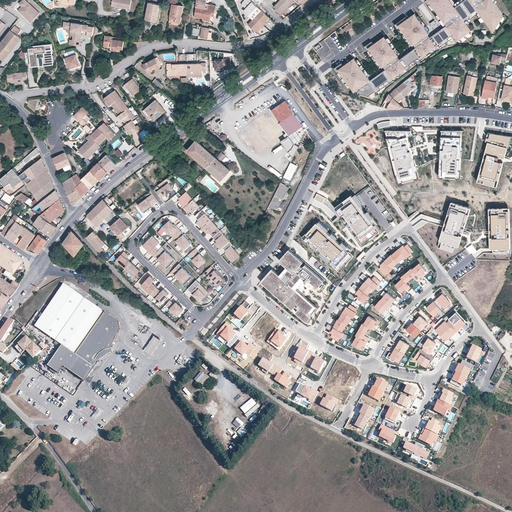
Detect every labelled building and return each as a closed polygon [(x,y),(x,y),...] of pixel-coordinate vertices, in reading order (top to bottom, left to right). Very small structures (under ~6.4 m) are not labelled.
[(31,23),(40,13),(39,12),(25,0),(21,0),(19,3),(22,7),(25,9),(24,11),(25,13),(25,14),(25,17),(31,23)] [(131,0),(112,0),(112,6),(130,9),(131,0)] [(160,0),(149,0),(145,20),(156,22),(160,0)] [(248,25),(256,31),(260,27),(265,22),(269,17),(275,10),(277,9),(270,2),(270,1),(268,0),(253,0),(252,2),(262,10),(253,20),(248,25)] [(277,9),(282,13),(287,7),(280,0),(272,0),(270,1),(270,2),(277,9)] [(463,20),(469,16),(461,6),(456,10),(454,7),(449,0),(434,0),(430,4),(434,9),(438,14),(444,22),(447,20),(449,23),(446,25),(452,34),(453,36),(457,41),(459,39),(469,32),(471,30),(467,24),(463,20)] [(492,1),(491,0),(463,0),(459,3),(461,6),(469,16),(477,10),(484,20),(493,32),(496,27),(495,26),(494,24),(497,21),(496,19),(502,15),(492,1)] [(252,2),(248,7),(244,11),(253,20),(262,10),(252,2)] [(176,19),(175,22),(180,23),(183,6),(172,4),(170,18),(176,19)] [(211,13),(214,14),(216,6),(208,4),(207,8),(205,8),(196,6),(194,17),(203,19),(210,20),(211,16),(211,13)] [(467,20),(476,14),(482,22),(484,20),(477,10),(469,16),(463,20),(467,24),(469,23),(467,20)] [(427,32),(416,17),(414,13),(406,19),(405,17),(394,25),(397,30),(399,28),(410,43),(412,45),(413,45),(427,35),(428,33),(427,32)] [(444,22),(438,14),(435,16),(441,24),(444,22)] [(429,31),(418,15),(416,17),(427,32),(429,31)] [(92,36),(94,28),(88,27),(88,26),(68,22),(66,28),(71,29),(71,34),(73,37),(73,41),(81,42),(83,31),(88,32),(87,36),(92,37),(92,36)] [(423,56),(441,42),(442,44),(443,44),(449,40),(448,39),(448,38),(452,34),(446,25),(439,30),(440,31),(437,34),(436,32),(429,37),(423,41),(423,40),(418,44),(418,45),(415,47),(409,52),(410,53),(407,56),(406,54),(398,59),(393,63),(392,62),(387,66),(388,67),(385,69),(378,74),(379,75),(376,78),(375,76),(369,80),(363,85),(363,84),(358,87),(359,89),(358,90),(359,92),(369,95),(375,90),(376,92),(381,89),(380,89),(379,87),(388,81),(389,82),(389,83),(393,80),(393,79),(392,78),(406,68),(407,70),(411,67),(409,64),(418,58),(420,60),(424,57),(423,56)] [(11,30),(18,36),(22,31),(14,26),(11,30)] [(207,38),(208,32),(209,28),(202,27),(201,37),(207,38)] [(410,43),(399,28),(397,30),(408,45),(410,43)] [(0,57),(4,61),(21,38),(18,36),(11,30),(0,43),(0,57)] [(460,41),(471,34),(469,32),(459,39),(460,41)] [(423,41),(429,37),(427,35),(413,45),(415,47),(418,45),(418,44),(423,40),(423,41)] [(113,39),(113,37),(105,36),(104,46),(111,47),(114,48),(114,50),(122,52),(124,41),(113,39)] [(396,54),(385,39),(384,36),(373,44),(371,41),(363,47),(367,52),(369,50),(380,65),(381,67),(383,67),(397,57),(398,56),(396,54)] [(398,52),(388,37),(385,39),(396,54),(398,52)] [(323,40),(313,47),(322,60),(332,52),(323,40)] [(53,42),(28,45),(31,67),(39,66),(40,70),(45,70),(44,65),(56,63),(53,42)] [(424,57),(442,44),(441,42),(423,56),(424,57)] [(473,57),(474,50),(467,49),(467,52),(460,51),(460,55),(462,55),(461,59),(470,60),(471,57),(473,57)] [(380,65),(369,50),(367,52),(378,67),(380,65)] [(69,69),(75,67),(80,65),(75,51),(70,53),(71,56),(65,58),(69,69)] [(506,61),(507,54),(502,53),(502,56),(493,54),(491,64),(499,66),(501,59),(506,61)] [(187,75),(187,54),(179,55),(180,64),(167,64),(167,76),(168,75),(175,75),(187,75)] [(194,54),(187,54),(187,75),(202,74),(202,71),(207,70),(206,63),(195,63),(194,54)] [(387,66),(392,62),(393,63),(398,59),(397,57),(383,67),(385,69),(388,67),(387,66)] [(152,69),(152,71),(161,67),(156,58),(143,64),(147,72),(152,69)] [(232,65),(232,59),(224,58),(224,60),(216,59),(216,70),(224,70),(224,67),(228,67),(232,65)] [(366,75),(355,61),(353,58),(343,66),(340,63),(333,68),(336,74),(339,72),(350,87),(351,89),(367,78),(366,75)] [(411,67),(420,60),(418,58),(409,64),(411,67)] [(368,74),(357,59),(355,61),(366,75),(368,74)] [(393,79),(407,70),(406,68),(392,78),(393,79)] [(479,73),(469,70),(464,93),(474,95),(479,73)] [(22,80),(27,80),(27,72),(13,73),(7,74),(8,82),(12,81),(15,81),(15,83),(15,84),(23,83),(22,80)] [(350,87),(339,72),(336,74),(348,89),(350,87)] [(434,85),(442,86),(443,76),(431,75),(430,85),(434,85)] [(460,76),(449,75),(446,91),(457,93),(460,76)] [(125,85),(133,95),(141,89),(133,78),(125,85)] [(155,78),(152,82),(163,92),(166,88),(155,78)] [(355,91),(359,92),(358,90),(359,89),(358,87),(363,84),(363,85),(369,80),(367,78),(351,89),(353,92),(355,91)] [(487,96),(489,96),(494,98),(497,82),(496,82),(496,80),(487,78),(487,80),(486,80),(482,97),(486,98),(487,96)] [(408,79),(397,88),(404,96),(415,87),(408,79)] [(511,86),(509,85),(505,84),(501,100),(511,101),(511,86)] [(390,93),(389,93),(385,101),(386,102),(383,107),(385,108),(387,108),(400,108),(403,106),(398,102),(404,96),(397,88),(390,93)] [(125,125),(132,120),(135,118),(115,90),(104,98),(109,105),(112,104),(119,115),(118,115),(125,125)] [(143,111),(149,119),(152,117),(155,120),(166,111),(156,99),(143,111)] [(429,100),(418,99),(418,100),(418,108),(430,108),(430,104),(429,104),(429,100)] [(286,100),(272,110),(290,135),(282,141),(291,156),(293,156),(306,130),(286,100)] [(74,116),(80,122),(89,112),(83,106),(74,116)] [(167,113),(154,124),(158,129),(171,119),(167,113)] [(91,118),(87,115),(80,122),(84,125),(91,118)] [(136,126),(132,120),(125,125),(125,126),(131,134),(136,131),(137,132),(141,129),(138,124),(136,126)] [(274,137),(262,120),(241,135),(253,152),(274,137)] [(89,154),(99,144),(107,137),(109,139),(115,135),(104,123),(91,135),(95,140),(85,149),(89,154)] [(386,131),(399,183),(419,177),(408,137),(410,136),(408,130),(386,131)] [(462,131),(442,131),(442,136),(441,136),(441,144),(440,177),(460,178),(462,131)] [(478,181),(497,186),(508,147),(509,147),(511,136),(511,135),(491,132),(490,137),(478,181)] [(87,159),(101,146),(99,144),(89,154),(85,149),(95,140),(91,135),(90,134),(87,138),(89,139),(78,149),(87,159)] [(187,151),(207,168),(216,157),(201,144),(197,140),(187,151)] [(371,146),(367,150),(374,156),(378,152),(371,146)] [(40,153),(37,148),(23,159),(26,163),(40,153)] [(118,148),(115,151),(120,156),(123,154),(118,148)] [(65,152),(53,158),(58,169),(63,167),(65,171),(72,168),(65,152)] [(107,154),(99,162),(108,171),(116,164),(107,154)] [(272,161),(277,167),(284,163),(278,154),(267,161),(268,163),(272,161)] [(216,157),(207,168),(217,177),(221,181),(231,170),(216,157)] [(26,184),(47,168),(42,158),(19,175),(14,168),(0,180),(5,186),(2,189),(7,192),(12,195),(26,184)] [(99,162),(91,170),(99,179),(101,177),(108,171),(99,162)] [(298,166),(291,163),(287,170),(292,172),(293,171),(295,172),(298,166)] [(34,194),(52,180),(47,168),(26,184),(34,194)] [(86,175),(94,184),(99,179),(91,170),(86,175)] [(288,180),(292,172),(287,170),(283,178),(288,180)] [(77,189),(82,195),(90,187),(82,179),(77,173),(75,175),(72,176),(77,189)] [(82,179),(90,187),(94,184),(86,175),(82,179)] [(72,176),(63,182),(73,204),(82,195),(77,189),(72,176)] [(39,203),(56,189),(52,180),(34,194),(39,203)] [(161,188),(167,184),(164,180),(158,185),(161,188)] [(161,188),(156,192),(161,198),(165,195),(165,196),(174,189),(169,183),(167,184),(161,188)] [(274,195),(269,207),(274,209),(276,207),(278,208),(289,188),(283,184),(276,196),(274,195)] [(32,208),(41,214),(50,207),(60,198),(56,189),(39,203),(32,208)] [(184,208),(193,199),(186,191),(179,198),(180,199),(178,201),(184,208)] [(23,202),(29,198),(22,193),(16,197),(17,198),(23,202)] [(326,198),(317,193),(314,199),(323,203),(326,198)] [(157,201),(152,194),(138,204),(144,212),(150,208),(149,207),(152,205),(157,201)] [(375,225),(352,195),(344,201),(345,202),(336,209),(341,215),(343,214),(358,234),(356,235),(360,242),(368,236),(370,238),(380,231),(375,225)] [(31,196),(25,201),(30,206),(35,202),(31,196)] [(59,215),(66,209),(62,202),(60,198),(50,207),(59,215)] [(0,201),(0,203),(8,209),(10,206),(1,199),(0,201)] [(113,209),(104,199),(88,215),(88,216),(87,217),(88,218),(89,217),(97,225),(102,220),(104,218),(108,221),(114,215),(110,212),(113,209)] [(192,213),(200,206),(194,199),(193,199),(184,208),(189,213),(191,211),(192,213)] [(20,207),(24,211),(28,205),(23,202),(20,207)] [(457,205),(451,204),(444,226),(438,247),(454,252),(457,245),(459,245),(463,235),(461,234),(462,230),(464,231),(471,210),(468,209),(457,205)] [(49,220),(51,221),(55,218),(59,215),(50,207),(41,214),(49,220)] [(510,230),(510,211),(504,211),(504,208),(492,208),(492,211),(490,211),(491,253),(511,254),(510,230)] [(202,228),(212,220),(205,213),(198,219),(199,221),(197,223),(202,228)] [(34,224),(43,230),(49,220),(41,214),(34,224)] [(8,225),(2,233),(5,235),(6,235),(19,217),(20,217),(17,215),(17,216),(15,215),(10,222),(8,225)] [(213,218),(216,223),(221,219),(217,215),(213,218)] [(1,221),(8,225),(10,222),(4,217),(1,221)] [(6,235),(15,241),(25,227),(22,225),(25,221),(24,220),(19,217),(6,235)] [(129,226),(120,217),(110,226),(119,235),(122,232),(129,226)] [(43,230),(51,236),(55,230),(58,226),(51,221),(49,220),(43,230)] [(180,231),(177,227),(176,227),(174,225),(170,220),(162,227),(168,234),(169,234),(173,237),(180,231)] [(221,230),(212,220),(202,228),(207,234),(209,232),(213,237),(221,230)] [(416,230),(428,221),(423,220),(413,226),(416,230)] [(349,252),(317,223),(306,234),(308,235),(304,239),(313,247),(314,245),(332,262),(330,264),(337,270),(345,262),(347,264),(354,256),(349,252)] [(22,247),(26,249),(33,239),(36,235),(25,227),(15,241),(22,247)] [(72,230),(63,242),(75,255),(84,243),(72,230)] [(230,241),(221,230),(213,237),(217,241),(215,243),(221,249),(223,247),(230,241)] [(103,244),(104,243),(93,231),(87,237),(89,240),(99,251),(100,252),(105,247),(103,244)] [(192,243),(180,231),(173,237),(184,250),(192,243)] [(35,240),(43,246),(48,240),(40,234),(35,240)] [(422,238),(428,249),(435,245),(428,234),(422,238)] [(156,247),(160,243),(153,236),(143,245),(154,256),(160,250),(156,247)] [(31,247),(37,252),(40,252),(43,246),(35,240),(31,247)] [(240,255),(232,245),(233,244),(230,241),(223,247),(227,252),(226,253),(233,262),(240,255)] [(402,246),(398,241),(394,243),(399,249),(405,256),(407,258),(411,254),(410,253),(412,251),(407,244),(404,247),(403,245),(402,246)] [(103,255),(109,249),(104,243),(103,244),(105,247),(100,252),(103,255)] [(176,259),(163,247),(160,250),(154,256),(159,261),(160,260),(167,266),(170,262),(172,264),(176,259)] [(200,253),(196,248),(188,255),(199,268),(207,261),(203,256),(202,257),(200,254),(200,253)] [(261,281),(257,286),(260,288),(264,284),(292,309),(293,308),(296,310),(295,311),(306,321),(310,317),(309,316),(311,314),(308,312),(313,306),(294,290),(298,286),(294,284),(298,279),(301,282),(303,280),(305,282),(306,280),(319,291),(324,285),(322,282),(324,280),(305,264),(302,267),(300,265),(303,261),(289,249),(279,260),(285,265),(278,273),(272,268),(260,281),(261,281)] [(398,262),(405,256),(399,249),(392,255),(398,262)] [(124,251),(117,259),(121,262),(120,263),(126,268),(131,263),(127,258),(129,256),(124,251)] [(359,260),(366,253),(363,251),(357,258),(359,260)] [(0,271),(7,276),(19,259),(13,254),(12,256),(6,252),(5,253),(2,252),(0,255),(0,271)] [(392,254),(385,261),(392,268),(398,262),(392,255),(392,254)] [(380,256),(377,259),(382,264),(381,265),(382,266),(379,268),(386,275),(388,273),(389,273),(393,269),(392,268),(385,261),(380,256)] [(168,268),(172,264),(170,262),(167,266),(160,260),(159,261),(168,268)] [(345,262),(337,270),(339,272),(347,264),(345,262)] [(140,271),(131,263),(126,268),(126,269),(135,276),(140,271)] [(193,276),(180,263),(171,272),(177,278),(178,276),(184,282),(188,279),(189,280),(193,276)] [(412,269),(419,277),(423,275),(421,273),(423,272),(426,270),(420,263),(412,269)] [(222,278),(212,266),(204,273),(215,286),(220,282),(219,281),(222,278)] [(412,268),(401,277),(402,278),(406,282),(413,276),(417,280),(419,277),(412,269),(412,268)] [(0,289),(6,294),(8,295),(17,283),(7,276),(0,271),(0,289)] [(369,277),(363,273),(361,276),(366,281),(374,287),(376,289),(379,285),(381,281),(375,276),(373,279),(369,277)] [(142,285),(151,294),(157,288),(157,287),(152,283),(155,280),(150,276),(142,285)] [(185,285),(189,280),(188,279),(184,282),(178,276),(177,278),(185,285)] [(406,282),(402,278),(395,285),(402,292),(405,289),(406,288),(407,290),(410,287),(406,282)] [(209,292),(197,280),(189,288),(195,293),(193,294),(200,301),(209,292)] [(366,281),(360,288),(368,294),(374,287),(366,281)] [(355,283),(352,287),(357,291),(357,292),(360,294),(357,297),(364,302),(366,299),(367,300),(370,296),(368,294),(360,288),(355,283)] [(119,321),(109,315),(64,284),(34,326),(63,345),(48,365),(59,374),(63,366),(84,380),(97,361),(113,350),(112,347),(120,329),(119,321)] [(169,294),(164,289),(162,292),(157,288),(151,294),(161,303),(169,294)] [(438,298),(434,301),(441,309),(444,306),(445,307),(450,302),(445,296),(445,295),(442,291),(436,296),(438,298)] [(391,308),(394,305),(392,303),(395,299),(388,292),(381,300),(391,308)] [(381,300),(381,299),(375,307),(383,313),(386,309),(388,311),(391,308),(381,300)] [(242,307),(235,314),(241,320),(248,312),(245,309),(249,304),(245,301),(241,306),(242,307)] [(441,309),(434,301),(427,307),(434,316),(441,310),(441,309)] [(184,309),(177,302),(175,304),(171,309),(178,316),(184,309)] [(340,304),(338,307),(344,311),(352,316),(354,317),(357,312),(356,312),(358,308),(350,304),(349,307),(347,306),(346,307),(340,304)] [(308,312),(311,314),(316,308),(313,306),(308,312)] [(352,316),(344,311),(339,319),(346,323),(348,324),(352,316)] [(450,319),(447,322),(456,332),(466,322),(456,311),(449,318),(450,319)] [(420,314),(413,323),(421,330),(428,322),(420,314)] [(369,327),(373,330),(376,326),(374,325),(375,324),(377,321),(369,316),(364,324),(369,327)] [(9,319),(0,331),(0,339),(1,340),(2,341),(2,340),(14,322),(15,321),(9,319)] [(334,326),(342,331),(346,323),(339,319),(334,326)] [(448,339),(456,332),(447,322),(445,321),(436,330),(444,339),(448,339)] [(16,324),(14,322),(2,340),(5,341),(16,324)] [(231,327),(226,323),(218,333),(221,336),(219,339),(230,348),(234,343),(239,338),(229,330),(231,327)] [(334,326),(329,323),(326,327),(332,330),(331,331),(333,332),(331,335),(338,340),(340,336),(341,337),(344,332),(342,331),(334,326)] [(356,335),(357,336),(367,341),(369,338),(364,335),(369,327),(364,324),(363,323),(356,335)] [(421,330),(413,323),(409,327),(408,326),(404,329),(411,335),(412,334),(416,337),(421,330)] [(286,335),(277,329),(267,341),(270,344),(272,342),(280,348),(287,340),(284,338),(286,335)] [(161,339),(155,335),(144,350),(150,355),(161,339)] [(26,350),(33,343),(26,336),(18,343),(19,344),(24,351),(26,350)] [(365,345),(367,341),(357,336),(352,344),(361,349),(362,345),(363,344),(365,345)] [(243,341),(239,338),(234,343),(238,346),(235,349),(243,355),(245,352),(249,356),(255,349),(250,344),(248,347),(242,342),(243,341)] [(422,349),(430,355),(432,351),(431,350),(436,343),(429,338),(423,345),(424,346),(422,349)] [(397,344),(395,347),(404,353),(409,345),(401,339),(398,344),(397,344)] [(272,342),(270,344),(279,350),(280,348),(272,342)] [(1,343),(0,343),(0,350),(3,353),(9,346),(6,344),(4,345),(1,343)] [(33,358),(41,351),(33,343),(26,350),(33,358)] [(24,351),(19,344),(15,347),(21,354),(24,351)] [(470,352),(467,358),(475,363),(481,351),(473,346),(473,347),(471,347),(468,350),(470,352)] [(299,347),(292,358),(301,364),(308,353),(299,347)] [(404,353),(395,347),(392,351),(393,351),(392,354),(389,352),(386,357),(390,360),(392,357),(399,362),(404,353)] [(422,349),(420,348),(414,358),(426,367),(430,360),(432,361),(434,358),(430,355),(422,349)] [(486,359),(491,361),(494,354),(489,352),(486,359)] [(318,356),(313,354),(307,366),(311,368),(310,369),(318,374),(324,362),(317,358),(318,356)] [(261,365),(273,374),(278,367),(265,358),(261,365)] [(456,368),(454,372),(466,378),(470,371),(471,371),(474,366),(463,360),(460,365),(459,365),(457,369),(456,368)] [(13,363),(11,366),(18,372),(21,369),(13,363)] [(278,367),(273,374),(277,376),(275,380),(286,388),(291,382),(288,380),(291,376),(285,372),(283,376),(279,374),(282,369),(278,367)] [(201,371),(195,380),(202,385),(208,377),(201,371)] [(454,372),(454,371),(452,375),(455,377),(453,380),(452,380),(450,383),(460,388),(461,385),(463,385),(466,378),(454,372)] [(128,376),(122,386),(124,387),(131,378),(128,376)] [(374,387),(384,392),(388,384),(379,379),(376,384),(375,383),(373,387),(374,387)] [(308,400),(312,403),(318,393),(314,390),(313,391),(300,384),(296,392),(309,399),(308,400)] [(408,399),(414,402),(417,397),(414,396),(417,390),(408,385),(404,392),(410,395),(408,399)] [(379,402),(384,393),(384,392),(374,387),(369,396),(379,402)] [(440,396),(438,400),(449,405),(453,398),(451,397),(453,394),(444,389),(442,393),(444,393),(442,397),(440,396)] [(185,390),(181,393),(188,401),(192,398),(185,390)] [(412,406),(414,402),(408,399),(398,394),(395,399),(399,401),(398,404),(407,408),(409,404),(412,406)] [(339,401),(328,395),(325,399),(324,398),(320,405),(331,411),(334,405),(337,406),(339,401)] [(245,413),(256,403),(251,398),(240,408),(245,413)] [(215,411),(222,402),(218,399),(211,409),(215,411)] [(449,405),(438,400),(434,409),(435,410),(434,411),(445,416),(448,410),(450,411),(452,407),(449,405)] [(257,403),(245,414),(248,417),(259,406),(257,403)] [(264,404),(258,413),(262,416),(268,407),(264,404)] [(361,410),(359,413),(369,419),(370,419),(374,410),(365,405),(362,410),(361,410)] [(391,408),(385,419),(395,424),(401,413),(391,408)] [(369,419),(359,413),(353,424),(364,430),(368,423),(367,422),(369,419)] [(426,424),(424,428),(437,435),(440,427),(437,426),(439,422),(432,419),(431,423),(430,422),(428,425),(426,424)] [(393,431),(382,425),(379,430),(383,431),(380,437),(385,439),(394,443),(397,437),(394,436),(391,435),(393,431)] [(232,427),(230,431),(238,436),(240,432),(232,427)] [(435,442),(438,436),(437,435),(424,428),(421,433),(423,434),(422,435),(421,435),(419,439),(431,445),(433,442),(435,442)] [(422,451),(424,447),(417,443),(415,447),(407,443),(409,439),(404,436),(401,443),(405,446),(404,448),(407,449),(406,451),(412,454),(413,453),(415,453),(414,455),(420,458),(420,457),(426,460),(429,454),(422,451)]
